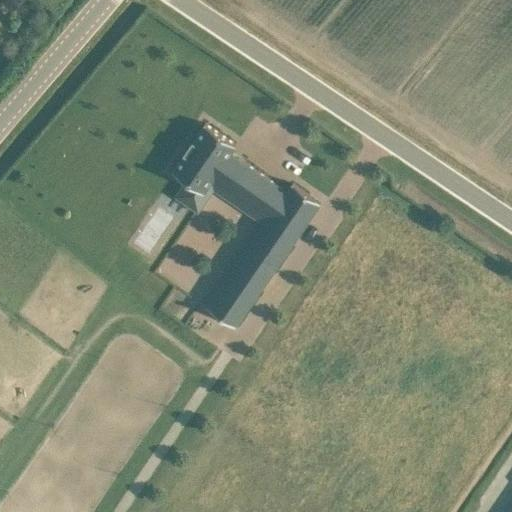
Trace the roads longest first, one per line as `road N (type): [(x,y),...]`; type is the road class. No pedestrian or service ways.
road 1 (unclassified): [(511,226),(183,0)]
road 2 (tertiary): [(0,125),(109,0)]
